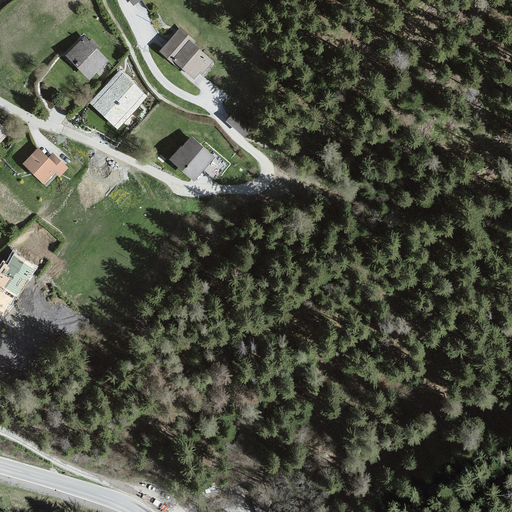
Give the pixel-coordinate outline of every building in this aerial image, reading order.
[(180,29),(161,51),(176,60),(197,79),(215,62),(195,41),(180,29)] [(85,36),(67,55),(92,81),(113,62),(85,36)] [(118,126),(148,93),(119,67),(89,99),(118,126)] [(0,126),(0,146),(11,135),(0,126)] [(193,136),(173,157),(198,184),(217,157),(193,136)] [(41,147),(27,164),(47,185),(58,173),(63,178),(70,170),(54,154),(51,157),(41,147)]
